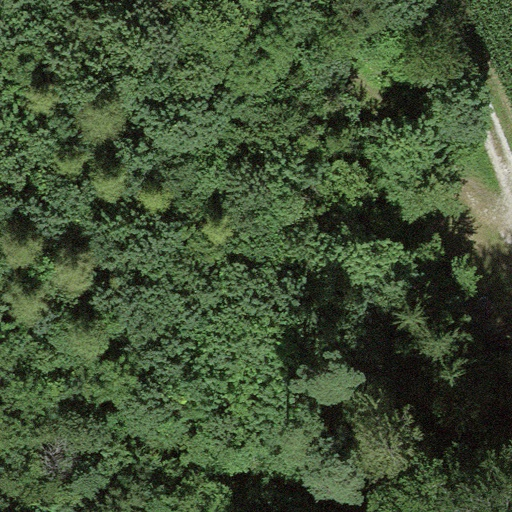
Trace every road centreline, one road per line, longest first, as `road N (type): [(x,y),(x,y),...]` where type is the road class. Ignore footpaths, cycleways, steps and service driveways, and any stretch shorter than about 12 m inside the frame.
road 1 (track): [(511,208),(251,0)]
road 2 (track): [(511,195),(430,0)]
